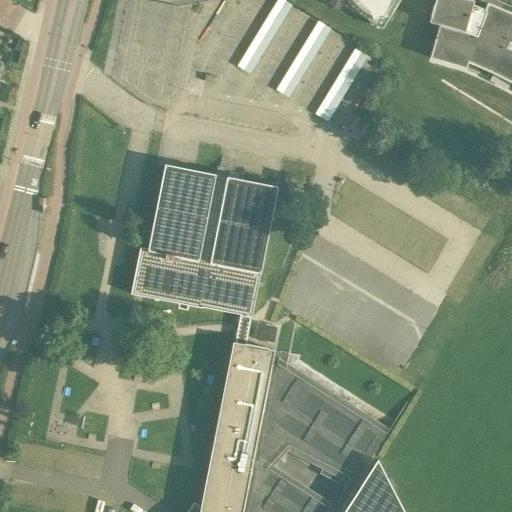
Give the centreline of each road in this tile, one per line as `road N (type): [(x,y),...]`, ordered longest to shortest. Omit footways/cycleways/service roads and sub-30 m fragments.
road 1 (unclassified): [(326,151),(142,120),(56,66)]
road 2 (tertiary): [(0,291),(56,66)]
